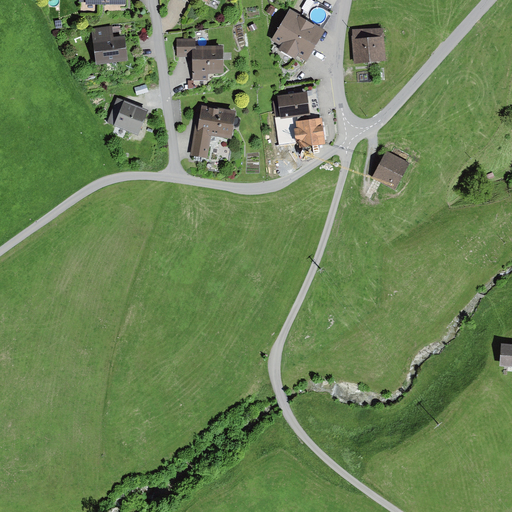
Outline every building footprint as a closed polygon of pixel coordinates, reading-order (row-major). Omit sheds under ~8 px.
[(315,1),(305,18),(323,29),(333,12),(315,1)] [(269,7),(266,12),(272,15),(275,10),(269,7)] [(305,18),(290,9),(272,39),(281,45),(278,49),(295,59),(297,56),(307,62),(326,31),(323,29),(305,18)] [(255,23),(249,27),(252,32),(258,29),(255,23)] [(112,26),(91,29),(96,65),(128,60),(127,53),(125,39),(124,36),(114,38),(112,26)] [(383,29),(350,30),(352,66),(384,65),(383,29)] [(138,37),(125,39),(127,53),(140,52),(138,37)] [(195,38),(177,39),(177,58),(193,57),(193,80),(208,80),(208,73),(224,73),(223,46),(196,46),(195,38)] [(146,84),(135,88),(137,96),(149,92),(146,84)] [(316,86),(293,89),(294,94),(277,96),(281,119),(297,117),(320,114),(316,86)] [(148,111),(118,98),(107,122),(138,135),(148,111)] [(236,111),(201,105),(198,124),(196,124),(191,155),(208,158),(211,136),(232,139),(236,111)] [(320,114),(297,117),(298,121),(295,122),(296,128),(294,128),(296,143),(299,142),(300,147),(325,144),(320,114)] [(407,164),(383,152),(370,177),(394,189),(407,164)] [(511,345),(496,344),(494,368),(511,369),(511,345)]
